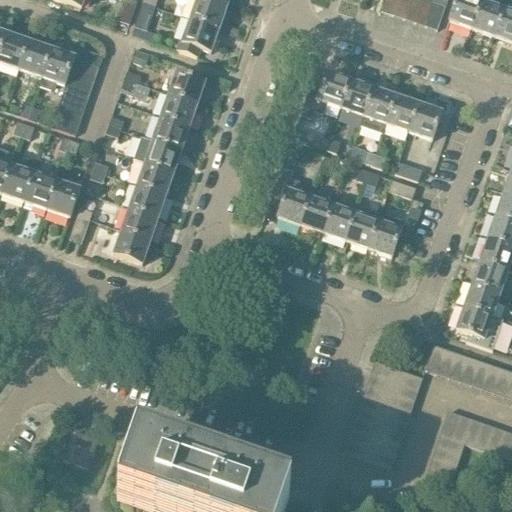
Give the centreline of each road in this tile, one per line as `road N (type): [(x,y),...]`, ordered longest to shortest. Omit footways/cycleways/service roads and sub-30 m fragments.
road 1 (residential): [(365,308),(312,461),(284,473),(31,381)]
road 2 (residential): [(365,308),(394,317),(422,302),(499,87)]
road 3 (unclassified): [(204,249),(283,20)]
road 4 (residential): [(499,87),(283,20)]
road 5 (unclassified): [(65,279),(146,304),(169,303),(186,288),(204,249)]
road 6 (residential): [(204,249),(365,308)]
